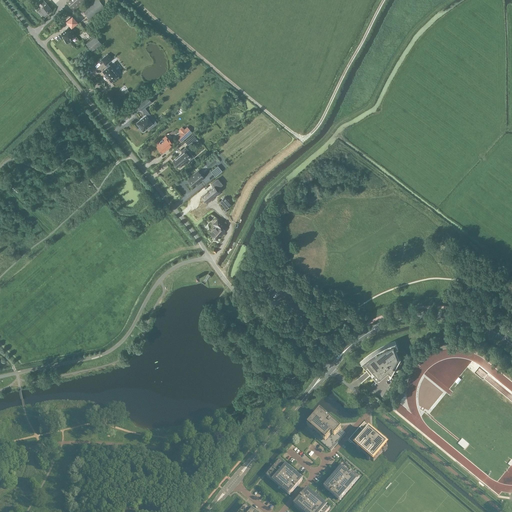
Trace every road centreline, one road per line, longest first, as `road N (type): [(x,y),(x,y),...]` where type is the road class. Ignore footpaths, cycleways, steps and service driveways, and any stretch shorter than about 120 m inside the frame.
road 1 (unclassified): [(327,369),(222,277),(5,0)]
road 2 (track): [(133,0),(303,138),(320,123),(385,0)]
road 3 (tertiary): [(511,345),(473,322),(417,316),(363,336),(327,369)]
road 4 (tertiary): [(233,481),(327,369)]
